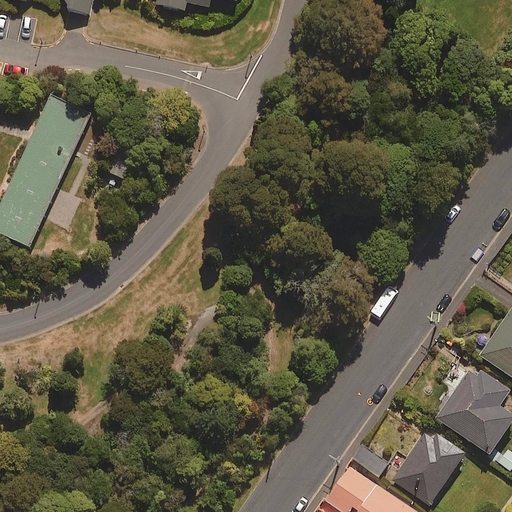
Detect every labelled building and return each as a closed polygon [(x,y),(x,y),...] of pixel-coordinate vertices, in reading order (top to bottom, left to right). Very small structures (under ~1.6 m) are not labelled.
[(87,15),(90,0),(155,0),(154,5),(181,12),(183,4),(207,9),(209,0),(215,0),(235,4),(236,0),(21,0),(22,0),(21,0),(59,0),(65,10),(67,11),(87,15)] [(0,194),(0,237),(33,253),(96,116),(46,94),(28,135),(0,194)] [(115,144),(103,170),(126,180),(137,154),(115,144)] [(511,317),(481,359),(511,381),(511,317)] [(511,399),(474,372),(438,421),(492,461),(511,433),(511,421),(501,413),(511,399)] [(467,461),(428,433),(392,482),(431,510),(467,461)] [(390,466),(364,448),(354,462),(380,480),(390,466)] [(405,511),(352,473),(322,511),(405,511)]
